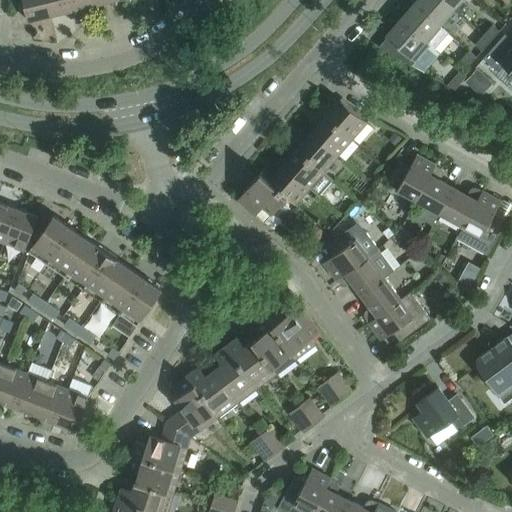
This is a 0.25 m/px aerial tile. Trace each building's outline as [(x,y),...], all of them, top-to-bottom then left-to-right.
[(50,14),(46,0),(23,0),(29,20),(50,14)] [(71,9),(69,0),(46,0),(50,14),(71,9)] [(92,4),(91,0),(69,0),(71,9),(92,4)] [(449,32),(440,24),(413,0),(406,8),(408,9),(400,18),(430,44),(434,48),(449,32)] [(454,8),(445,0),(412,0),(413,0),(440,24),(454,8)] [(430,44),(400,18),(386,35),(387,36),(378,46),(393,54),(412,64),(430,44)] [(491,40),(500,30),(493,24),(484,34),(491,40)] [(482,50),(491,40),(484,34),(475,44),(482,50)] [(511,43),(511,45),(502,36),(483,58),(499,71),(505,64),(511,70),(511,43)] [(467,66),(476,56),(469,50),(460,60),(467,66)] [(367,122),(341,98),(331,109),(322,101),(317,107),(353,138),(367,122)] [(353,138),(317,107),(312,113),(321,121),(312,131),(338,155),(353,138)] [(338,155),(312,131),(303,142),(294,134),(289,140),(324,171),(338,155)] [(324,171),(289,140),(283,146),(292,154),(283,164),(310,187),(319,195),(333,179),(324,171)] [(416,199),(435,164),(417,154),(410,166),(399,160),(387,183),(416,199)] [(310,187),(283,164),(274,174),(265,166),(260,172),(286,195),(286,196),(295,204),(310,187)] [(440,212),(454,186),(440,179),(443,174),(443,172),(443,171),(443,170),(442,168),(441,167),(435,164),(416,199),(425,204),(418,216),(432,224),(439,212),(440,212)] [(286,195),(260,172),(238,198),(263,221),(271,212),(272,212),(286,196),(286,195)] [(464,225),(483,190),(477,187),(475,187),(473,187),(471,188),(470,189),(469,190),(467,194),(454,186),(440,212),(464,225)] [(486,253),(505,218),(494,213),(501,200),(483,190),(464,225),(457,237),(486,253)] [(0,240),(4,242),(17,208),(0,201),(0,240)] [(25,250),(38,216),(17,208),(4,242),(25,250)] [(53,214),(32,246),(29,251),(137,325),(162,288),(53,214)] [(336,278),(378,248),(358,222),(349,228),(328,243),(335,253),(324,261),(336,278)] [(394,269),(378,248),(336,278),(340,283),(341,284),(342,285),(344,285),(346,285),(347,285),(348,284),(352,281),(361,293),(385,276),(394,269)] [(401,298),(385,276),(361,293),(370,306),(365,310),(365,311),(364,312),(364,313),(364,314),(364,315),(365,316),(369,322),(401,298)] [(21,294),(25,287),(19,283),(14,289),(21,294)] [(0,297),(5,299),(8,292),(1,289),(0,290),(0,297)] [(411,291),(401,298),(369,322),(381,339),(393,330),(400,340),(430,317),(411,291)] [(35,304),(40,297),(33,292),(28,299),(35,304)] [(42,308),(46,301),(40,297),(35,304),(42,308)] [(48,313),(53,306),(46,301),(42,308),(48,313)] [(27,316),(32,309),(25,304),(20,311),(27,316)] [(60,311),(53,306),(48,313),(55,317),(60,311)] [(311,338),(321,331),(304,309),(295,316),(291,311),(283,317),(276,308),(264,316),(295,358),(315,343),(311,338)] [(34,320),(38,314),(38,313),(32,309),(27,316),(34,320)] [(295,358),(264,316),(253,325),(260,335),(252,340),(276,372),(295,358)] [(71,328),(76,321),(69,317),(64,324),(71,328)] [(78,333),(82,326),(76,321),(71,328),(78,333)] [(511,325),(510,324),(509,325),(511,326),(511,340),(508,335),(478,357),(477,358),(476,359),(476,361),(476,362),(476,363),(477,365),(498,393),(511,382),(511,325)] [(84,337),(89,331),(82,326),(78,333),(84,337)] [(64,340),(68,334),(61,329),(57,336),(64,340)] [(96,335),(89,331),(84,337),(91,342),(96,335)] [(75,338),(68,334),(64,340),(70,345),(75,339),(75,338)] [(276,372),(252,340),(245,346),(237,337),(226,345),(257,387),(276,372)] [(257,387),(226,345),(214,354),(221,363),(214,369),(238,401),(257,387)] [(115,358),(119,351),(112,347),(108,353),(115,358)] [(107,370),(111,363),(104,358),(104,359),(100,365),(107,370)] [(0,400),(14,406),(28,372),(7,364),(0,383),(0,400)] [(238,401),(214,369),(206,375),(199,365),(187,374),(218,416),(238,401)] [(317,386),(332,406),(352,391),(337,371),(317,386)] [(34,414),(48,380),(28,372),(14,406),(34,414)] [(218,416),(187,374),(176,383),(183,392),(175,398),(182,408),(167,420),(191,436),(218,416)] [(54,422),(68,388),(48,380),(34,414),(54,422)] [(424,409),(414,417),(427,435),(429,434),(437,445),(458,429),(475,416),(461,397),(460,397),(451,404),(438,386),(418,401),(424,409)] [(75,430),(89,396),(68,388),(54,422),(75,430)] [(310,397),(300,404),(314,424),(324,416),(310,397)] [(314,424),(300,404),(290,412),(305,431),(314,424)] [(180,470),(191,436),(167,420),(161,438),(150,434),(147,444),(135,440),(131,454),(180,470)] [(271,425),(261,433),(276,453),(286,445),(271,425)] [(491,426),(480,434),(486,442),(497,434),(491,426)] [(276,453),(261,433),(251,440),(266,460),(276,453)] [(173,492),(180,470),(131,454),(127,468),(138,471),(135,481),(173,492)] [(295,474),(277,509),(281,511),(312,511),(331,477),(312,468),(306,480),(295,474)] [(343,511),(350,499),(336,492),(339,487),(339,486),(339,485),(339,484),(339,483),(338,482),(337,481),(331,477),(312,511),(343,511)] [(155,511),(167,511),(173,492),(135,481),(132,490),(121,486),(117,500),(155,511)] [(235,511),(238,500),(215,492),(211,504),(235,511)] [(373,511),(379,502),(373,499),(372,499),(370,499),(369,499),(368,500),(366,501),(366,502),(363,507),(350,499),(343,511),(373,511)] [(155,511),(117,500),(112,511),(155,511)] [(397,511),(398,511),(379,502),(373,511),(397,511)]
